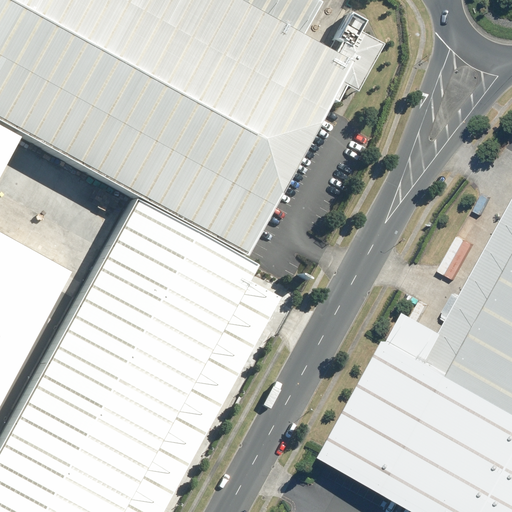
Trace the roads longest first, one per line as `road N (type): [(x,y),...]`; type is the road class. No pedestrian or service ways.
road 1 (tertiary): [(225,511),(381,221)]
road 2 (unknown): [(0,157),(71,200),(77,216),(74,236),(0,375)]
road 3 (tertiary): [(381,221),(454,20)]
road 4 (tertiary): [(511,58),(449,146),(381,221)]
